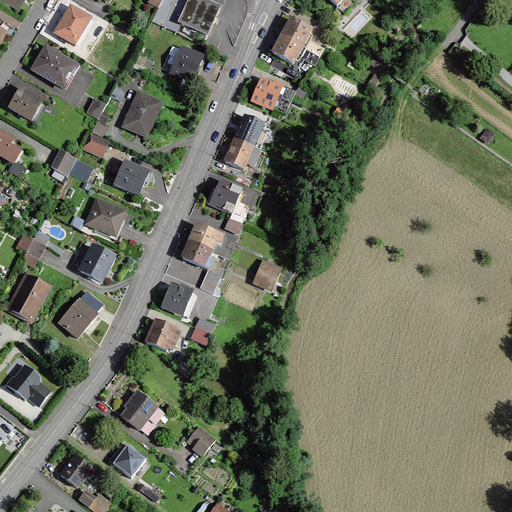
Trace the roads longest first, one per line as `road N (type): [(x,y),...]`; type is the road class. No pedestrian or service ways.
road 1 (secondary): [(0,500),(109,359),(234,88)]
road 2 (unknown): [(159,511),(72,448),(44,441)]
road 3 (unknown): [(0,299),(97,373)]
